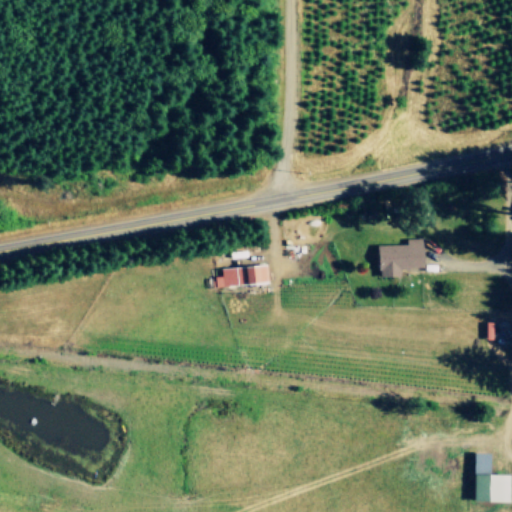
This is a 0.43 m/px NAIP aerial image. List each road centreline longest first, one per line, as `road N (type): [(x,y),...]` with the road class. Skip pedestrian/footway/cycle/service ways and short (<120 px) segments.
road 1 (tertiary): [(0,248),(511,149)]
road 2 (residential): [(287,0),(277,198)]
